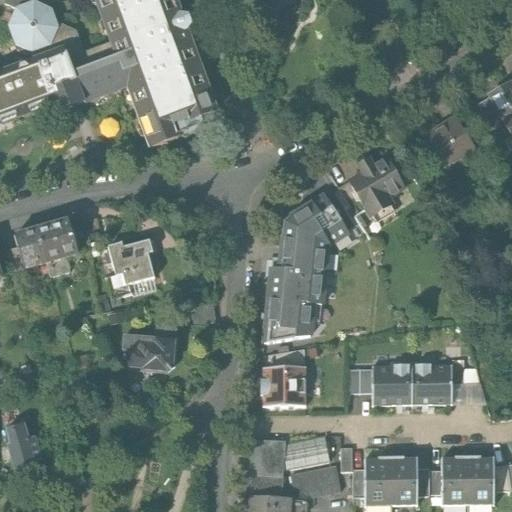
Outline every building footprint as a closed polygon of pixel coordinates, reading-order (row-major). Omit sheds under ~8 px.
[(172,0),(95,0),(111,44),(83,54),(76,34),(62,27),(56,29),(50,13),(33,5),(17,11),(9,28),(16,44),(32,52),(30,63),(0,74),(0,117),(50,99),(56,113),(84,103),(83,98),(127,84),(151,147),(180,136),(183,138),(192,135),(194,132),(190,122),(215,112),(184,32),(187,31),(191,26),(187,17),(180,14),(178,15),(172,0)] [(3,0),(6,5),(17,11),(33,5),(35,0),(3,0)] [(270,48),(285,42),(280,29),(278,30),(277,27),(276,25),(276,21),(277,18),(278,16),(279,13),(280,11),(282,9),(284,7),(286,6),(288,5),(290,4),(293,3),(291,0),(274,0),(271,3),(270,6),(268,8),(266,11),(265,15),(264,19),(264,23),(264,27),(265,31),(266,35),(265,35),(270,48)] [(511,87),(510,85),(488,98),(489,101),(496,112),(511,140),(504,144),(511,159),(511,87)] [(489,101),(478,108),(485,119),(496,112),(489,101)] [(433,139),(419,148),(432,169),(447,161),(450,166),(471,154),(453,122),(431,135),(433,139)] [(362,177),(349,184),(369,220),(391,208),(387,202),(403,193),(386,163),(372,171),(368,164),(358,169),(362,177)] [(266,323),(264,345),(309,339),(312,307),(321,307),(326,248),(347,235),(334,214),(324,198),(299,214),(283,223),(281,254),(280,260),(272,259),(271,275),(266,323)] [(96,220),(85,222),(91,246),(102,244),(96,220)] [(68,221),(36,230),(45,264),(49,280),(69,274),(65,259),(77,256),(68,221)] [(25,269),(45,264),(36,230),(14,236),(17,247),(24,270),(25,269)] [(121,247),(107,250),(109,256),(104,258),(106,264),(110,263),(114,278),(104,281),(110,302),(130,297),(128,287),(153,280),(147,257),(151,255),(149,244),(122,251),(121,247)] [(17,247),(4,250),(12,278),(26,274),(25,269),(24,270),(17,247)] [(211,305),(186,309),(189,328),(214,324),(211,305)] [(128,355),(126,372),(165,375),(172,369),(175,328),(155,326),(153,342),(123,339),(122,354),(128,355)] [(450,364),(450,369),(450,388),(463,388),(463,364),(450,364)] [(372,408),(411,407),(411,369),(372,369),(372,374),(372,396),(372,408)] [(450,369),(411,369),(411,407),(450,407),(450,388),(450,369)] [(305,370),(262,370),(262,409),(305,409),(305,370)] [(372,374),(348,374),(348,396),(372,396),(372,374)] [(33,441),(26,444),(21,429),(3,435),(8,450),(4,451),(16,482),(37,475),(34,467),(41,465),(33,441)] [(323,439),(282,446),(281,473),(327,465),(323,439)] [(253,440),(250,476),(280,479),(281,473),(282,446),(283,442),(253,440)] [(339,452),(339,474),(351,474),(351,452),(339,452)] [(365,508),(390,508),(391,462),(365,462),(365,474),(365,501),(365,508)] [(416,462),(391,462),(390,508),(416,509),(416,500),(416,473),(416,462)] [(442,509),(468,509),(468,462),(442,462),(442,475),(442,499),(442,509)] [(493,462),(468,462),(468,509),(494,508),(494,495),(493,469),(493,462)] [(506,468),(493,469),(494,495),(511,495),(510,492),(506,468)] [(338,494),(334,470),(289,477),(293,500),(301,500),(316,498),(338,494)] [(416,500),(428,500),(428,499),(428,475),(428,473),(416,473),(416,500)] [(352,474),(352,501),(365,501),(365,474),(352,474)] [(428,475),(428,499),(442,499),(442,475),(428,475)] [(280,479),(250,476),(249,499),(279,501),(280,479)] [(249,499),(247,511),(285,511),(286,502),(279,501),(249,499)]
